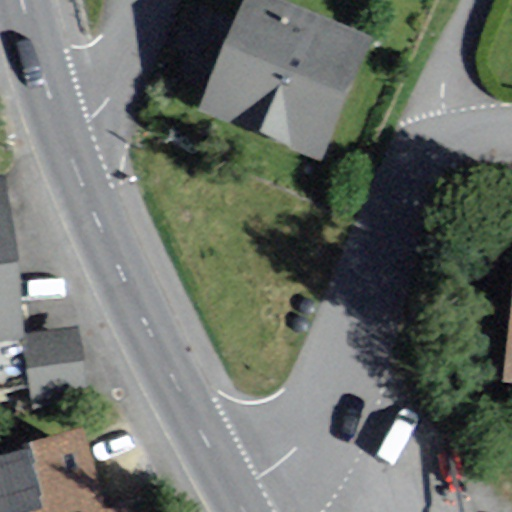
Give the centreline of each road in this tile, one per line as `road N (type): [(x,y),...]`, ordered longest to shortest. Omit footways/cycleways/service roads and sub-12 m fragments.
road 1 (residential): [(423,127),(296,448),(231,486)]
road 2 (secondary): [(231,486),(66,132)]
road 3 (residential): [(66,132),(118,92),(150,0)]
road 4 (secondary): [(66,132),(26,0)]
road 5 (residential): [(473,0),(423,127)]
